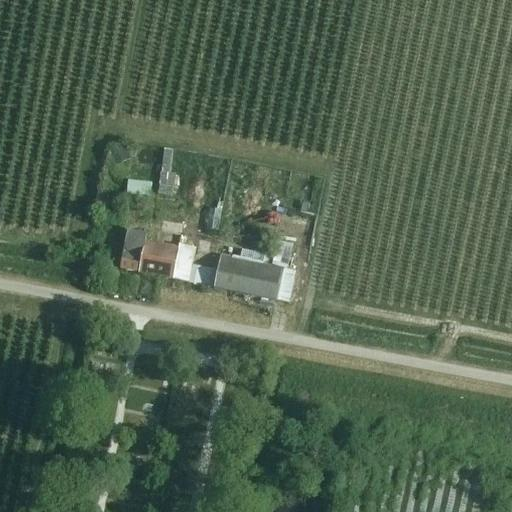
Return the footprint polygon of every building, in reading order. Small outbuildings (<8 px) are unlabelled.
[(122,148),(108,155),(115,169),(129,162),(122,148)] [(165,148),(159,193),(172,195),(175,172),(170,172),(173,150),(165,148)] [(94,213),(104,215),(108,194),(97,192),(94,213)] [(127,233),(120,270),(188,284),(194,253),(194,250),(179,247),(178,250),(145,243),(146,237),(127,233)] [(265,234),(264,241),(276,243),(277,236),(265,234)] [(198,240),(195,253),(208,255),(211,242),(198,240)] [(273,257),(271,269),(285,272),(286,271),(288,271),(293,247),(276,243),(276,245),(273,257)] [(194,253),(188,284),(217,290),(218,288),(223,258),(208,255),(195,253),(194,253)] [(271,269),(223,258),(218,288),(278,302),(285,272),(271,269)] [(511,511),(511,471),(362,438),(346,511),(511,511)]
